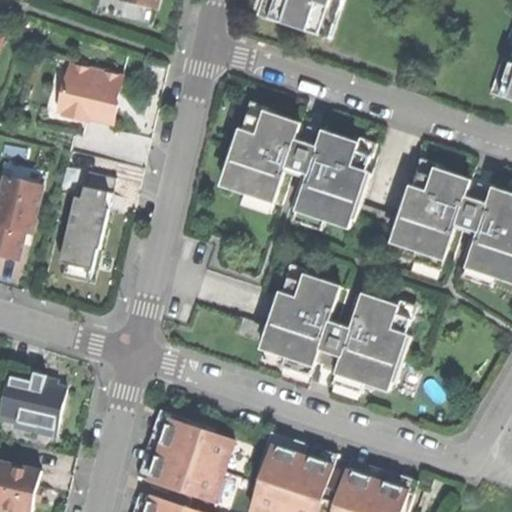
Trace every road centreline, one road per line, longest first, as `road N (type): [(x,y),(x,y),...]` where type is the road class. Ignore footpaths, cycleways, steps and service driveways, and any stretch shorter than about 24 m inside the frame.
road 1 (residential): [(511,398),(485,447),(458,464),(133,356)]
road 2 (residential): [(133,356),(208,43)]
road 3 (residential): [(208,43),(511,141)]
road 4 (residential): [(97,511),(133,356)]
road 5 (residential): [(133,356),(0,315)]
